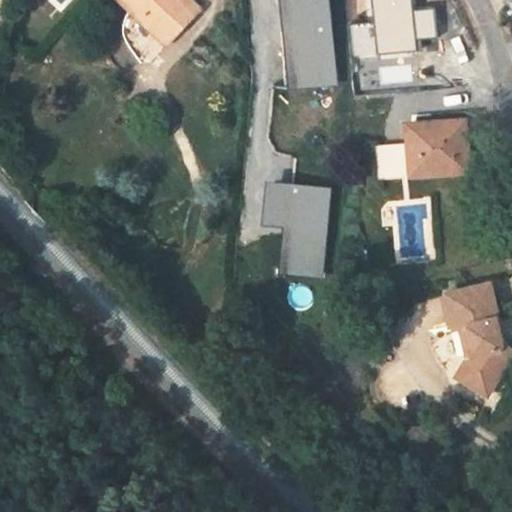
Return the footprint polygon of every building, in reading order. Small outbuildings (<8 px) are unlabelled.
[(116,0),(168,48),(200,13),(185,0),(116,0)] [(324,0),(285,0),(295,85),(333,81),(324,0)] [(375,0),(378,25),(351,27),(353,61),(419,56),(418,45),(440,43),(437,13),(416,15),(414,0),(375,0)] [(464,123),(407,127),(408,147),(376,149),(379,180),(467,173),(464,123)] [(334,193),(278,187),(274,221),(288,223),(282,278),(323,283),(334,193)] [(474,389),(491,400),(496,392),(508,401),(511,396),(511,317),(502,309),(494,278),(446,289),(454,329),(462,326),(469,360),(461,360),(460,369),(455,377),(474,389)]
